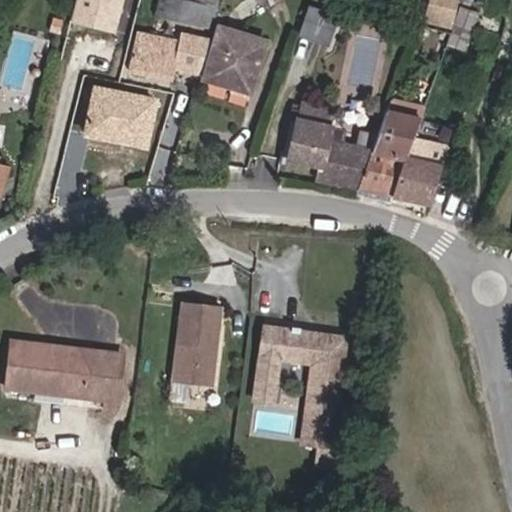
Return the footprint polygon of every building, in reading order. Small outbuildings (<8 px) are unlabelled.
[(74,0),(69,18),(117,32),(125,0),(74,0)] [(199,0),(159,0),(157,10),(213,26),(218,5),(199,0)] [(456,9),(458,0),(430,0),(429,5),(438,6),(439,5),(456,9)] [(452,30),(456,9),(439,5),(438,6),(434,25),(452,30)] [(464,51),(479,13),(460,6),(452,30),(447,45),(464,51)] [(327,45),(337,17),(309,7),(299,36),(327,45)] [(253,81),(265,42),(218,28),(202,79),(231,88),(235,75),(253,81)] [(170,80),(179,43),(140,35),(137,49),(134,49),(128,71),(170,80)] [(249,93),(253,81),(235,75),(231,88),(249,93)] [(146,134),(153,101),(95,89),(85,134),(135,144),(137,132),(146,134)] [(320,168),(317,180),(358,189),(377,134),(359,130),(355,148),(343,145),(346,130),(328,127),(332,109),(302,102),(302,106),(291,104),(287,122),(294,123),(287,160),(320,168)] [(377,134),(358,189),(393,197),(411,140),(419,119),(385,112),(377,134)] [(144,146),(146,134),(137,132),(135,144),(144,146)] [(428,205),(449,147),(411,140),(393,197),(428,205)] [(216,343),(220,307),(180,303),(171,382),(212,386),(215,351),(212,350),(213,343),(216,343)] [(330,446),(345,339),(298,332),(299,329),(291,328),(290,331),(263,327),(257,377),(275,379),(277,358),(316,363),(310,410),(306,410),(302,442),(330,446)] [(116,402),(122,355),(11,342),(5,388),(116,402)] [(272,403),(275,379),(257,377),(254,400),(272,403)]
